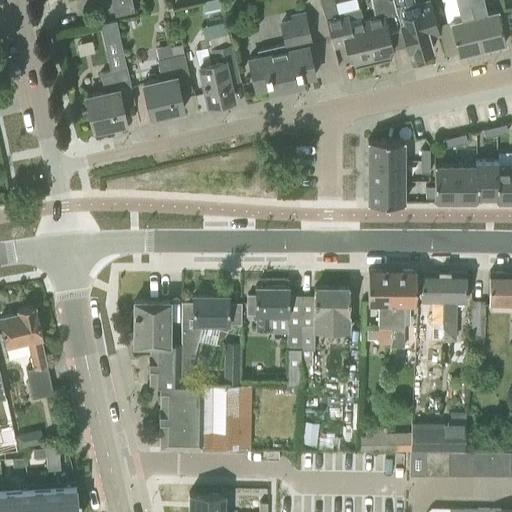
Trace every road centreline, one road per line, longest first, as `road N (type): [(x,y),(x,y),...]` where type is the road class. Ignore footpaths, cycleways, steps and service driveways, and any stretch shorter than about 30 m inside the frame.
road 1 (residential): [(329,116),(50,166)]
road 2 (tertiary): [(70,247),(323,240)]
road 3 (tertiary): [(323,240),(511,243)]
road 4 (residential): [(329,116),(511,73)]
road 5 (residential): [(118,511),(82,336)]
road 6 (residential): [(50,166),(15,0)]
road 7 (residential): [(323,240),(329,116)]
